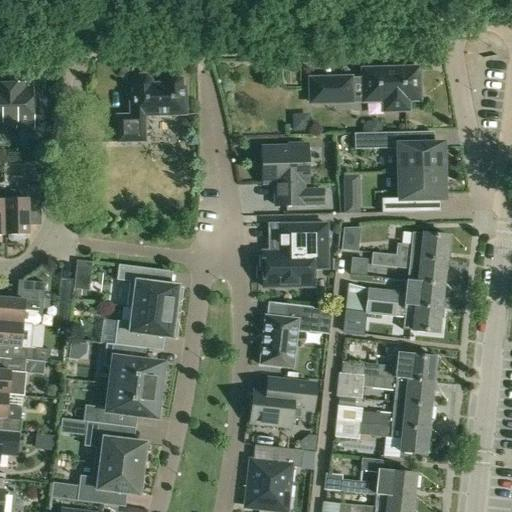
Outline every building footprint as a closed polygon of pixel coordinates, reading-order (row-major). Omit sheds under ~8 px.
[(383,70),(363,70),(363,78),(363,100),(386,99),(387,112),(408,111),(408,101),(419,101),(419,98),(421,97),(421,89),(419,88),(418,69),(398,69),(398,72),(383,72),(383,70)] [(146,75),(139,75),(134,81),(134,94),(129,95),(130,115),(116,116),(117,143),(145,142),(145,116),(186,115),(186,87),(182,87),(182,79),(177,74),(170,75),(165,79),(166,84),(151,84),(151,80),(146,75)] [(351,79),(310,80),(311,104),(335,103),(335,95),(351,95),(351,79)] [(0,123),(17,123),(17,127),(30,126),(30,123),(33,123),(33,115),(39,115),(38,98),(32,98),(32,89),(23,89),(23,84),(0,84),(0,123)] [(398,149),(399,173),(443,172),(442,145),(416,146),(416,133),(354,134),(354,150),(398,149)] [(289,149),(263,149),(263,183),(277,183),(277,189),(276,189),(276,207),(303,206),(302,182),(308,182),(307,144),(289,145),(289,149)] [(444,199),(443,172),(399,173),(400,199),(382,200),(382,214),(418,213),(417,200),(444,199)] [(360,214),(359,175),(344,175),(345,215),(360,214)] [(40,185),(27,185),(27,190),(23,190),(21,190),(18,194),(13,190),(6,190),(4,190),(4,200),(5,235),(9,235),(9,239),(12,241),(24,241),(26,238),(26,235),(29,235),(28,209),(41,209),(40,185)] [(290,253),(263,253),(263,288),(313,287),(313,269),(327,269),(326,224),(269,225),(269,227),(272,227),(272,226),(289,226),(290,253)] [(358,252),(361,227),(344,228),(341,250),(358,252)] [(450,236),(412,232),(411,245),(397,243),(396,255),(372,253),(410,257),(447,261),(450,236)] [(407,280),(445,285),(447,261),(372,253),(370,253),(371,265),(406,269),(407,280)] [(127,307),(175,313),(176,305),(180,306),(182,290),(178,289),(178,287),(149,284),(151,270),(119,266),(117,281),(130,282),(127,307)] [(368,288),(367,301),(442,309),(445,285),(403,280),(402,291),(368,288)] [(17,300),(0,298),(0,322),(32,325),(37,325),(40,323),(41,316),(38,312),(40,297),(44,298),(45,283),(18,281),(17,300)] [(56,327),(69,328),(71,301),(58,299),(56,327)] [(347,299),(343,334),(363,336),(366,314),(367,301),(347,299)] [(442,309),(367,301),(366,314),(395,317),(395,316),(403,317),(402,329),(439,333),(442,309)] [(285,319),(265,317),(260,365),(292,369),(297,332),(310,334),(313,309),(287,306),(285,319)] [(117,322),(114,346),(141,349),(143,335),(172,339),(172,337),(176,337),(178,321),(174,321),(175,313),(127,307),(127,308),(133,308),(131,323),(117,322)] [(10,359),(26,361),(34,361),(35,348),(30,348),(32,325),(0,322),(0,345),(11,347),(10,359)] [(113,369),(111,386),(159,392),(160,380),(164,378),(165,370),(162,365),(139,363),(141,349),(114,346),(106,345),(103,368),(113,369)] [(393,360),(392,345),(377,346),(378,361),(393,360)] [(364,376),(434,383),(437,358),(409,355),(398,354),(397,366),(384,365),(365,364),(364,376)] [(25,373),(26,361),(10,359),(2,358),(1,370),(0,370),(0,394),(9,395),(9,394),(24,396),(27,373),(25,373)] [(394,403),(431,407),(434,383),(364,376),(363,387),(382,388),(381,389),(395,390),(394,401),(394,403)] [(267,394),(254,393),(250,423),(290,427),(291,417),(300,418),(301,410),(313,411),(315,385),(268,380),(267,394)] [(98,409),(96,424),(117,426),(132,428),(132,427),(130,427),(131,418),(136,415),(155,417),(156,416),(160,414),(161,405),(157,402),(159,392),(111,386),(108,411),(98,409)] [(9,395),(0,394),(0,430),(18,432),(20,432),(22,409),(8,407),(9,395)] [(362,409),(354,408),(355,399),(339,397),(338,406),(336,421),(429,431),(431,407),(394,403),(392,414),(379,412),(379,413),(362,412),(362,409)] [(359,435),(401,439),(400,452),(426,455),(429,431),(336,421),(334,437),(359,440),(359,435)] [(96,448),(94,464),(142,470),(143,466),(146,463),(147,452),(145,449),(145,444),(116,440),(117,426),(96,424),(88,423),(85,446),(96,448)] [(0,453),(16,455),(18,432),(0,430),(0,453)] [(246,507),(276,511),(286,511),(289,487),(291,467),(301,468),(303,451),(273,448),(271,463),(251,461),(246,507)] [(314,471),(316,453),(303,451),(301,468),(301,469),(314,471)] [(141,474),(142,470),(94,464),(92,479),(81,477),(77,502),(107,506),(109,492),(139,496),(139,491),(142,489),(144,477),(141,474)] [(342,479),(341,491),(414,499),(417,474),(378,470),(376,483),(342,479)] [(340,503),(338,511),(412,511),(414,499),(377,495),(376,507),(340,503)]
